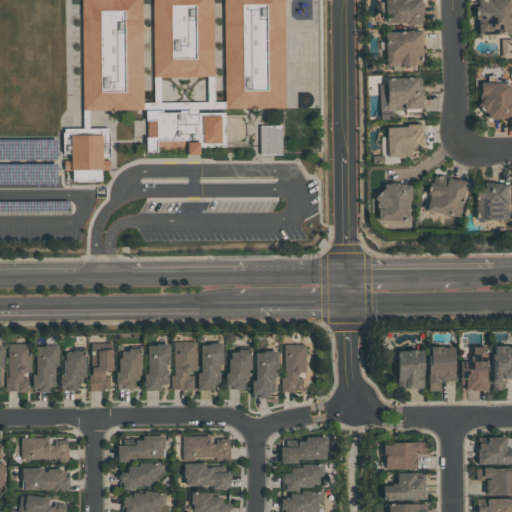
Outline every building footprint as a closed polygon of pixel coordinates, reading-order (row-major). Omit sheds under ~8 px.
[(80,0),(141,0),(142,110),(81,110),(80,0)] [(151,0),(212,0),(213,76),(152,77),(151,0)] [(222,0),(283,0),(284,108),(224,108),(222,0)] [(421,0),(421,3),(422,3),(422,11),(421,12),(421,18),(420,18),(420,24),(405,25),(405,23),(385,23),(383,0),(421,0)] [(511,0),(511,34),(477,34),(477,19),(475,19),(475,6),(477,6),(477,0),(511,0)] [(421,31),(421,42),(421,48),(422,48),(422,58),(421,59),(421,65),(413,65),(413,68),(400,68),(400,66),(385,66),(383,32),(421,31)] [(498,56),(511,55),(511,39),(499,39),(498,56)] [(385,79),(417,78),(417,86),(422,85),(423,109),(403,110),(403,104),(386,104),(385,79)] [(479,82),(509,82),(510,102),(511,102),(511,117),(506,117),(506,118),(502,117),(502,118),(486,118),(486,112),(485,114),(476,105),(480,101),(478,99),(478,94),(482,92),(479,92),(479,82)] [(200,144),(200,116),(220,116),(220,144),(200,144)] [(420,124),(420,130),(421,130),(422,148),(409,161),(405,156),(403,158),(401,158),(398,158),(398,157),(386,157),(385,128),(405,127),(405,124),(420,124)] [(258,125),(280,125),(281,155),(259,156),(258,125)] [(68,135),(101,135),(101,170),(68,170),(68,135)] [(431,183),(433,175),(466,182),(458,218),(425,210),(428,195),(426,194),(429,183),(431,183)] [(483,182),(502,182),(502,184),(510,184),(510,204),(501,204),(501,209),(508,209),(509,220),(475,220),(475,187),(483,187),(483,182)] [(383,184),(404,184),(404,185),(410,185),(410,201),(408,201),(408,221),(377,221),(376,202),(373,199),(383,189),(383,184)] [(194,342),(195,371),(189,371),(189,372),(188,373),(187,373),(187,374),(187,377),(192,377),(192,390),(169,390),(169,376),(172,376),(172,343),(194,342)] [(208,344),(221,343),(221,365),(217,365),(217,385),(212,385),(212,390),(197,390),(196,373),(200,373),(200,345),(208,345),(208,344)] [(29,344),(30,373),(24,373),(24,374),(23,374),(23,375),(22,375),(22,378),(27,378),(27,391),(4,392),(4,378),(7,378),(7,344),(29,344)] [(89,344),(111,344),(111,371),(104,371),(104,377),(109,377),(109,390),(101,390),(101,391),(88,391),(88,376),(91,376),(91,368),(89,369),(89,344)] [(154,345),(167,345),(168,365),(164,365),(164,385),(159,386),(159,391),(143,391),(143,374),(146,374),(146,346),(155,346),(154,345)] [(282,345),(303,345),(304,373),(296,373),(296,379),(301,379),(301,392),(279,393),(279,378),(282,378),(282,345)] [(56,346),(56,367),(54,367),(54,375),(47,375),(47,393),(31,393),(31,375),(34,375),(34,348),(43,348),(43,346),(56,346)] [(492,346),(505,346),(505,347),(511,347),(511,377),(500,377),(500,381),(503,381),(503,389),(491,389),(490,354),(492,354),(492,346)] [(442,347),(442,348),(454,348),(454,381),(439,381),(439,378),(437,378),(437,382),(438,382),(438,389),(427,389),(427,356),(429,356),(429,347),(442,347)] [(470,347),(484,347),(485,390),(471,391),(471,389),(464,389),(464,384),(458,384),(458,378),(459,378),(458,361),(468,361),(468,356),(470,356),(470,347)] [(139,349),(139,369),(136,369),(136,380),(130,380),(130,389),(115,389),(115,373),(117,373),(117,359),(119,359),(119,352),(127,352),(127,349),(139,349)] [(249,350),(249,370),(246,370),(246,381),(240,381),(240,390),(225,390),(224,374),(227,374),(227,359),(229,359),(229,353),(237,353),(237,350),(249,350)] [(83,351),(83,371),(80,371),(80,382),(74,382),(75,391),(59,391),(58,375),(61,375),(61,361),(64,361),(63,354),(71,354),(71,351),(83,351)] [(262,352),(275,351),(276,373),(272,373),(272,393),(267,393),(267,397),(251,397),(250,381),(254,381),(254,353),(262,353),(262,352)] [(422,351),(422,388),(396,390),(396,352),(422,351)] [(181,437),(209,436),(209,442),(213,445),(213,444),(215,444),(215,439),(227,439),(227,446),(229,446),(229,460),(214,460),(214,458),(192,458),(192,461),(181,461),(181,437)] [(20,438),(47,437),(47,443),(50,446),(51,446),(51,445),(53,445),(52,441),(65,440),(65,447),(67,447),(67,462),(53,462),(52,459),(20,459),(20,438)] [(142,437),(162,437),(163,449),(161,449),(161,458),(133,458),(133,462),(116,462),(116,446),(134,446),(134,441),(142,441),(142,437)] [(304,438),(325,437),(325,450),(324,450),(324,459),(296,460),(296,463),(279,464),(279,448),(297,448),(296,442),(304,442),(304,438)] [(475,438),(504,437),(504,448),(510,448),(510,450),(511,450),(511,463),(475,464),(475,438)] [(390,442),(423,442),(423,453),(415,454),(415,451),(411,451),(411,454),(414,454),(414,469),(383,469),(383,457),(381,457),(381,445),(390,444),(390,442)] [(158,462),(159,462),(160,475),(157,475),(157,476),(154,476),(155,484),(148,484),(148,486),(144,486),(134,486),(134,489),(121,489),(121,482),(119,482),(119,473),(126,473),(126,467),(137,467),(137,464),(158,463),(158,462)] [(182,464),(204,464),(204,468),(211,468),(211,474),(229,473),(229,483),(225,483),(225,490),(212,490),(212,486),(184,486),(184,477),(182,477),(182,464)] [(300,465),(320,465),(320,477),(317,477),(317,485),(311,485),(311,488),(297,488),(297,491),(284,491),(284,484),(282,484),(282,474),(289,474),(289,469),(300,469),(300,465)] [(21,468),(42,467),(42,472),(46,472),(46,469),(62,469),(62,472),(63,472),(64,477),(67,477),(67,486),(66,486),(67,491),(64,491),(64,492),(50,493),(50,490),(22,490),(22,481),(21,481),(21,468)] [(475,468),(511,468),(511,470),(511,494),(484,494),(484,480),(475,480),(475,468)] [(395,473),(413,473),(413,478),(422,478),(422,499),(381,500),(381,486),(390,486),(390,484),(395,484),(395,473)] [(188,490),(191,490),(191,492),(210,493),(210,496),(221,497),(220,503),(228,504),(227,511),(191,511),(192,504),(189,504),(189,503),(187,503),(188,490)] [(161,505),(161,506),(158,505),(157,511),(123,511),(124,508),(120,507),(122,497),(126,498),(126,496),(129,496),(129,498),(130,499),(131,493),(142,494),(143,491),(162,494),(163,493),(164,493),(163,505),(161,505)] [(299,492),(320,492),(319,504),(316,504),(316,511),(283,511),(283,509),(279,509),(279,500),(283,500),(283,498),(286,498),(286,500),(288,500),(288,494),(299,495),(299,492)] [(24,496),(24,495),(48,499),(47,507),(51,507),(52,503),(65,505),(64,511),(15,511),(19,495),(24,496)] [(485,506),(485,499),(511,499),(511,511),(475,511),(475,507),(485,506)] [(388,502),(388,511),(427,511),(427,503),(388,502)]
